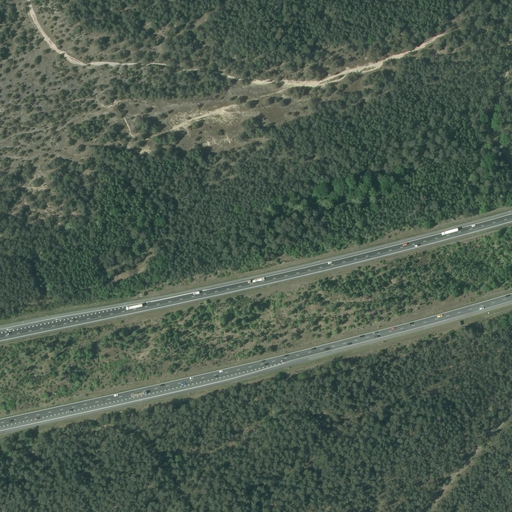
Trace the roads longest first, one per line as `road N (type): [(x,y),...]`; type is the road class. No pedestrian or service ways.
road 1 (track): [(28,0),(46,40),(78,63),(162,64),(290,85),(377,64),(459,30),(511,41)]
road 2 (motorway): [(0,423),(511,297)]
road 3 (motorway): [(511,217),(0,337)]
road 4 (track): [(423,511),(511,410)]
